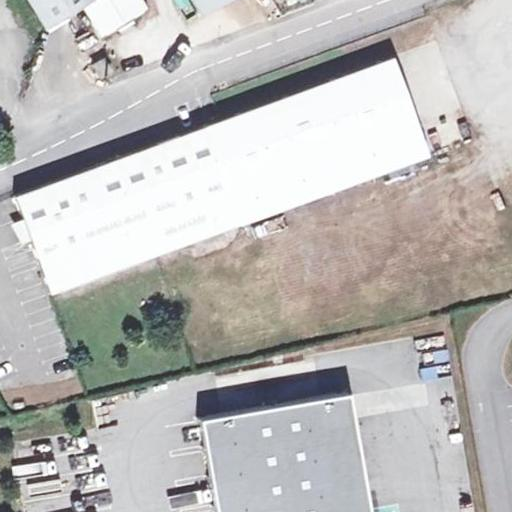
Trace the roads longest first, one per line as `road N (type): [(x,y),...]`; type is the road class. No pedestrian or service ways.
road 1 (unclassified): [(0,167),(165,83),(391,0)]
road 2 (unknown): [(339,371),(197,395),(164,412),(155,434),(167,511)]
